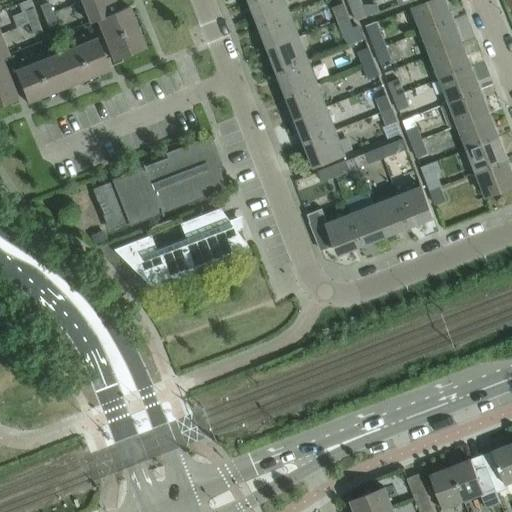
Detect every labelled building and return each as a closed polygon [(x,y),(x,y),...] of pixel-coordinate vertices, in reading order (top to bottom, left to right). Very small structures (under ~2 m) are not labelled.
[(84,0),(81,2),(89,22),(96,19),(118,10),(118,9),(114,0),(84,0)] [(290,13),(285,0),(253,0),(250,1),(259,25),(290,13)] [(362,6),(359,0),(347,0),(352,10),(356,21),(371,15),(368,8),(364,10),(362,6)] [(431,0),(412,7),(421,31),(452,19),(444,0),(431,0)] [(38,6),(43,17),(52,13),(47,2),(38,6)] [(332,8),(338,21),(348,17),(343,3),(332,8)] [(127,6),(118,9),(118,10),(96,19),(99,28),(105,25),(108,32),(102,34),(106,44),(112,42),(114,48),(108,51),(112,60),(144,47),(139,34),(136,35),(130,20),(133,19),(127,6)] [(24,12),(28,23),(36,19),(32,9),(24,12)] [(57,26),(52,13),(43,17),(48,29),(57,26)] [(299,36),(290,13),(259,25),(268,48),(299,36)] [(352,28),(348,17),(338,21),(347,45),(364,38),(359,26),(352,28)] [(41,32),(36,19),(28,23),(33,35),(41,32)] [(462,43),(452,19),(421,31),(431,55),(462,43)] [(366,26),(375,49),(385,45),(376,22),(366,26)] [(308,60),(299,36),(268,48),(277,72),(308,60)] [(95,38),(86,41),(88,47),(82,50),(79,44),(69,48),(72,54),(65,57),(63,51),(45,58),(48,64),(41,66),(39,60),(29,64),(31,70),(25,73),(23,67),(13,70),(26,102),(39,97),(38,95),(53,89),(54,91),(80,81),(79,78),(94,73),(95,75),(108,70),(95,38)] [(373,62),(364,38),(347,45),(349,52),(356,49),(357,52),(363,66),(373,62)] [(471,66),(462,43),(431,55),(440,78),(471,66)] [(391,60),(385,45),(375,49),(380,64),(391,60)] [(4,85),(10,82),(6,72),(0,75),(0,74),(0,67),(4,66),(0,58),(0,57),(0,104),(8,102),(17,98),(13,89),(7,91),(4,85)] [(317,83),(308,60),(277,72),(286,95),(317,83)] [(378,75),(373,62),(363,66),(368,79),(378,75)] [(480,90),(471,66),(440,78),(449,102),(480,90)] [(388,83),(393,97),(403,93),(398,79),(388,83)] [(327,107),(317,83),(286,95),(295,119),(327,107)] [(372,90),(381,113),(391,109),(386,94),(383,86),(372,90)] [(489,114),(480,90),(449,102),(458,126),(489,114)] [(409,106),(403,93),(393,97),(398,110),(409,106)] [(336,130),(327,107),(295,119),(305,142),(336,130)] [(396,122),(391,109),(381,113),(386,126),(396,122)] [(498,138),(489,114),(458,126),(467,150),(498,138)] [(411,144),(422,140),(412,116),(402,120),(411,144)] [(345,154),(336,130),(305,142),(314,166),(345,154)] [(403,138),(378,148),(382,158),(397,153),(407,148),(403,138)] [(507,161),(498,138),(467,150),(476,173),(507,161)] [(427,153),(422,140),(411,144),(416,157),(427,153)] [(207,142),(166,158),(167,162),(145,171),(142,164),(141,165),(143,170),(116,181),(117,181),(94,190),(109,228),(131,219),(132,220),(158,210),(161,215),(162,215),(160,209),(219,185),(213,169),(216,168),(207,142)] [(382,158),(378,148),(365,153),(369,163),(382,158)] [(346,160),(331,166),(335,176),(350,171),(346,160)] [(511,186),(511,173),(507,161),(476,173),(485,197),(511,186)] [(424,177),(429,191),(440,187),(449,183),(441,163),(422,171),(424,177)] [(335,176),(331,166),(318,171),(322,181),(335,176)] [(421,186),(397,196),(409,226),(433,217),(421,186)] [(445,200),(440,187),(429,191),(435,204),(445,200)] [(409,226),(397,196),(374,205),(386,236),(409,226)] [(386,236),(374,205),(350,214),(362,245),(386,236)] [(192,268),(247,247),(235,231),(240,229),(236,218),(228,221),(219,208),(179,223),(184,237),(155,249),(149,234),(112,249),(149,285),(149,284),(151,284),(170,277),(172,283),(195,275),(192,268)] [(362,245),(350,214),(328,223),(322,208),(307,214),(321,250),(322,249),(321,249),(334,244),(338,254),(362,245)] [(102,231),(90,236),(94,245),(106,240),(102,231)] [(511,481),(511,444),(511,443),(491,451),(493,454),(482,458),(495,493),(508,488),(506,483),(511,481)] [(495,493),(482,458),(472,462),(471,459),(450,467),(462,501),(483,493),(484,498),(495,493)] [(462,501),(450,467),(430,475),(443,508),(462,501)] [(415,500),(427,495),(418,473),(406,478),(415,500)] [(384,511),(392,509),(384,487),(350,500),(355,511),(384,511)] [(416,505),(418,511),(433,511),(428,500),(416,505)]
